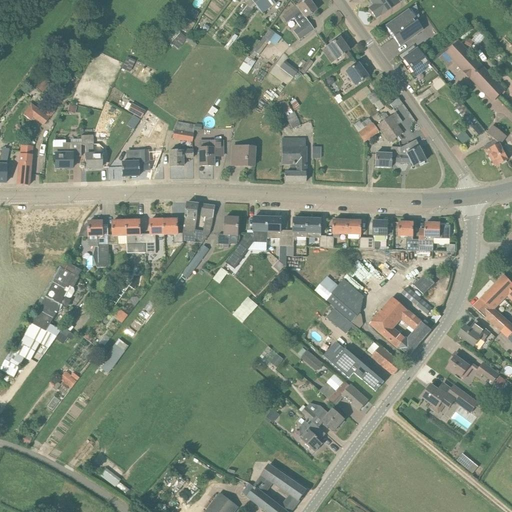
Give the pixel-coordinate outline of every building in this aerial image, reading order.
[(260,0),(255,5),(261,14),(275,3),(272,0),(260,0)] [(293,19),(298,26),(291,31),(298,40),(313,30),(305,19),(316,11),(308,0),(305,0),(302,2),(302,1),(296,5),(297,6),(296,7),(289,12),(281,17),(286,24),(293,19)] [(382,14),(383,15),(399,3),(396,0),(372,0),(376,5),(370,10),(376,18),(382,14)] [(252,8),(247,5),(241,13),(247,17),(253,9),(252,8)] [(422,31),(408,11),(385,27),(391,35),(392,35),(394,38),(393,38),(399,47),(422,31)] [(183,22),(179,27),(187,34),(191,28),(183,22)] [(269,41),(275,33),(270,29),(253,51),(259,55),(269,41)] [(171,44),(178,49),(187,39),(180,33),(171,44)] [(238,37),(234,35),(225,48),(228,50),(238,37)] [(326,48),(335,60),(336,61),(341,57),(341,58),(344,56),(346,60),(351,56),(348,52),(349,52),(339,38),(326,48)] [(491,43),(485,38),(479,45),(485,50),(491,43)] [(470,48),(474,42),(468,39),(464,45),(470,48)] [(497,98),(505,91),(459,42),(448,52),(465,70),(464,71),(470,79),(472,77),(488,95),(491,91),(497,98)] [(421,48),(418,50),(426,62),(427,62),(429,60),(421,48)] [(428,64),(427,62),(426,62),(418,50),(412,54),(412,53),(403,59),(415,77),(424,71),(422,68),(428,64)] [(121,69),(129,72),(130,73),(135,61),(127,57),(121,69)] [(303,75),(312,63),(308,60),(299,72),(303,75)] [(297,71),(284,61),(279,67),(292,77),(297,71)] [(345,73),(354,86),(367,77),(358,64),(345,73)] [(35,87),(42,93),(51,83),(43,77),(35,87)] [(374,104),(379,110),(384,107),(374,93),(367,98),(372,105),(374,104)] [(338,94),(333,97),(338,104),(343,100),(338,94)] [(295,99),(290,103),(295,110),(300,106),(295,99)] [(283,113),(290,110),(285,100),(270,107),(274,117),(283,113)] [(478,136),(485,131),(471,115),(460,102),(455,107),(466,121),(478,136)] [(131,104),(127,111),(140,118),(144,111),(131,104)] [(28,119),(32,114),(44,123),(48,118),(39,111),(31,105),(23,115),(28,119)] [(77,106),(69,105),(68,112),(75,114),(77,106)] [(207,113),(213,117),(217,110),(212,107),(207,113)] [(49,118),(54,111),(49,108),(44,114),(49,118)] [(145,109),(144,111),(140,118),(153,125),(157,118),(145,109)] [(292,129),(300,125),(293,112),(285,116),(288,124),(289,124),(292,129)] [(384,121),(396,138),(402,133),(397,126),(402,122),(396,113),(384,121)] [(378,132),(372,123),(372,124),(368,119),(360,124),(358,122),(353,126),(364,142),(378,132)] [(389,143),(396,138),(384,121),(378,126),(389,143)] [(172,139),(192,142),(195,126),(178,122),(174,131),(172,139)] [(487,134),(500,144),(505,137),(493,127),(487,134)] [(81,136),(81,144),(81,146),(85,145),(86,168),(101,168),(101,155),(93,155),(93,145),(93,136),(81,136)] [(284,183),(305,183),(305,148),(305,139),(281,138),(282,148),(281,165),(284,165),(284,164),(290,164),(290,173),(284,173),(284,183)] [(401,148),(400,148),(399,163),(410,164),(413,168),(425,162),(419,148),(416,140),(401,148)] [(199,149),(199,167),(213,166),(213,157),(222,157),(222,142),(210,142),(210,149),(199,149)] [(81,146),(81,144),(62,144),(61,147),(52,147),(52,155),(55,155),(55,169),(72,169),(72,157),(81,157),(81,146)] [(487,151),(490,157),(494,154),(499,165),(508,160),(500,144),(487,151)] [(21,146),(17,186),(28,187),(32,152),(27,151),(28,147),(21,146)] [(232,147),(231,166),(253,168),(254,148),(232,147)] [(399,163),(400,148),(390,147),(390,155),(375,154),(375,168),(390,169),(390,163),(399,163)] [(0,183),(5,184),(6,166),(7,162),(9,150),(2,148),(0,159),(0,183)] [(139,162),(137,162),(122,163),(122,177),(138,177),(138,170),(149,170),(149,151),(139,151),(139,162)] [(169,151),(170,167),(183,167),(182,158),(193,158),(193,151),(169,151)] [(187,203),(183,233),(195,234),(197,220),(198,215),(207,217),(205,231),(212,231),(215,206),(187,203)] [(239,237),(240,218),(225,218),(224,235),(218,235),(218,245),(230,245),(231,236),(239,237)] [(267,239),(267,236),(268,218),(254,218),(253,234),(247,234),(238,247),(250,248),(254,243),(254,239),(267,239)] [(280,247),(287,247),(287,231),(281,231),(282,219),(268,218),(267,236),(267,239),(280,239),(280,247)] [(296,238),(307,238),(308,219),(294,219),(293,231),(287,231),(287,247),(287,257),(293,257),(294,239),(296,239),(296,238)] [(320,248),(327,248),(327,237),(321,237),(322,220),(308,219),(307,238),(320,239),(320,248)] [(127,221),(127,236),(127,245),(146,244),(146,235),(141,235),(140,220),(127,221)] [(146,235),(146,244),(146,254),(156,253),(156,236),(164,236),(164,220),(150,220),(151,234),(146,235)] [(178,220),(164,220),(164,236),(173,235),(174,244),(183,244),(183,234),(178,234),(178,220)] [(327,237),(327,248),(333,248),(333,238),(339,238),(339,235),(347,235),(348,221),(334,220),(333,237),(327,237)] [(108,245),(108,236),(103,236),(103,221),(89,222),(89,226),(84,229),(82,238),(89,237),(89,240),(90,242),(91,244),(93,245),(95,245),(93,256),(97,268),(106,268),(108,265),(109,265),(109,245),(108,245)] [(113,235),(108,236),(108,245),(109,245),(118,245),(118,237),(127,236),(127,221),(113,221),(113,235)] [(362,221),(348,221),(347,235),(361,236),(362,221)] [(373,236),(374,236),(374,238),(367,238),(366,249),(373,249),(374,242),(386,242),(386,236),(388,236),(388,222),(374,222),(373,236)] [(406,251),(419,251),(419,240),(413,240),(414,223),(399,223),(399,237),(406,237),(406,251)] [(419,240),(419,251),(426,252),(433,252),(433,251),(432,251),(433,238),(439,238),(440,224),(426,223),(425,241),(419,240)] [(183,274),(188,278),(209,250),(204,246),(183,274)] [(286,267),(287,258),(285,254),(278,258),(280,262),(286,267)] [(75,276),(78,270),(65,264),(32,324),(15,353),(13,358),(21,362),(24,358),(30,361),(48,329),(77,277),(75,276)] [(217,273),(213,279),(219,284),(224,278),(217,273)] [(495,285),(480,300),(493,311),(507,297),(511,302),(511,283),(504,276),(495,285)] [(351,323),(359,313),(361,306),(338,286),(336,284),(327,277),(314,292),(341,314),(351,323)] [(432,309),(420,299),(407,288),(402,293),(427,315),(432,309)] [(87,296),(82,302),(86,305),(91,300),(87,296)] [(129,302),(135,306),(140,300),(136,297),(132,298),(129,302)] [(431,331),(393,298),(370,324),(409,357),(431,331)] [(480,300),(473,308),(500,331),(507,324),(493,311),(480,300)] [(251,313),(241,305),(232,315),(242,323),(251,313)] [(120,310),(117,314),(119,315),(117,317),(123,321),(128,316),(120,310)] [(436,324),(441,317),(436,313),(431,321),(436,324)] [(351,323),(341,314),(336,320),(346,329),(351,323)] [(470,329),(465,326),(458,336),(474,347),(481,338),(484,341),(490,333),(476,320),(470,329)] [(64,328),(56,339),(63,345),(68,338),(72,341),(75,336),(64,328)] [(87,335),(85,338),(90,343),(93,339),(87,335)] [(108,342),(109,340),(108,337),(107,336),(104,336),(103,337),(98,344),(103,348),(108,342)] [(345,348),(345,349),(336,341),(323,356),(332,364),(349,379),(354,373),(376,392),(384,382),(345,348)] [(271,349),(268,347),(260,357),(263,359),(271,349)] [(402,366),(380,348),(373,356),(395,375),(402,366)] [(298,355),(301,358),(306,352),(303,349),(298,355)] [(301,358),(316,371),(322,364),(307,351),(306,352),(301,358)] [(471,370),(474,366),(463,357),(456,353),(454,355),(449,362),(451,363),(446,370),(455,376),(457,374),(462,378),(468,369),(471,370)] [(283,360),(277,355),(270,363),(277,368),(283,360)] [(479,369),(477,372),(476,373),(481,376),(482,374),(493,382),(499,375),(483,363),(479,369)] [(63,382),(61,385),(69,392),(80,378),(73,373),(71,376),(66,372),(60,380),(63,382)] [(506,382),(500,377),(495,383),(501,388),(506,382)] [(345,382),(336,391),(326,383),(319,391),(329,400),(335,405),(343,396),(360,410),(367,401),(351,387),(345,382)] [(423,397),(432,404),(429,408),(439,415),(445,406),(449,409),(454,402),(470,414),(478,403),(454,385),(451,390),(443,384),(438,391),(434,388),(430,393),(428,391),(423,397)] [(303,412),(302,413),(308,418),(312,422),(316,416),(307,408),(306,408),(303,412)] [(329,415),(324,410),(318,418),(334,432),(344,420),(333,410),(329,415)] [(272,423),(275,419),(273,418),(276,414),(272,411),(266,418),(265,420),(271,424),(272,423)] [(312,422),(308,418),(302,425),(302,431),(305,434),(300,439),(315,452),(322,444),(318,440),(318,438),(321,438),(324,434),(325,435),(326,435),(312,422)] [(34,438),(36,433),(25,430),(24,435),(26,435),(25,438),(21,436),(19,441),(24,442),(30,444),(32,438),(34,438)] [(462,454),(457,461),(472,474),(478,467),(462,454)] [(269,466),(254,487),(262,494),(262,493),(271,481),(292,495),(282,509),(281,509),(285,511),(290,511),(299,501),(306,492),(269,466)] [(262,494),(254,487),(250,484),(243,493),(267,511),(285,511),(281,509),(282,509),(262,493),(262,494)] [(205,511),(235,511),(238,508),(219,494),(205,511)]
